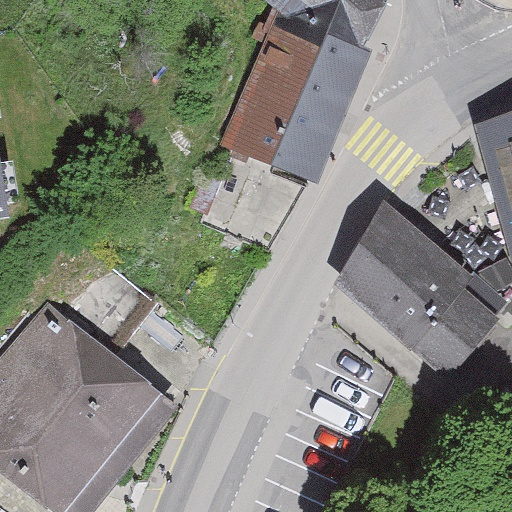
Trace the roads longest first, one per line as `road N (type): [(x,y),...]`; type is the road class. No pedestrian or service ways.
road 1 (secondary): [(194,511),(268,342),(353,190),(378,158),(459,90)]
road 2 (unknown): [(378,158),(511,289)]
